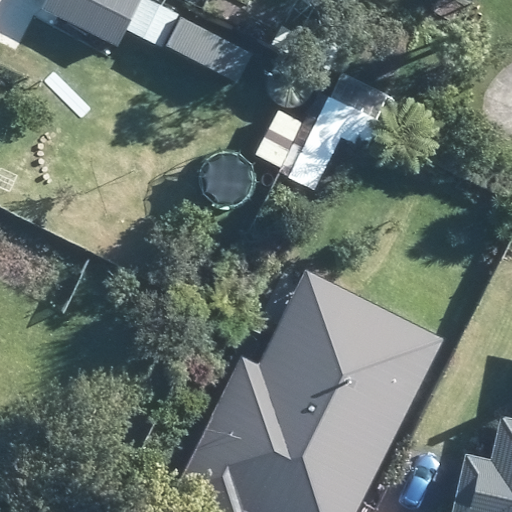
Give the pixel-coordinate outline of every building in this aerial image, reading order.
[(40,0),(38,6),(110,45),(132,0),(40,0)] [(179,59),(202,70),(216,42),(171,19),(159,45),(181,56),(179,59)] [(368,175),(456,220),(476,181),(388,137),(368,175)] [(348,511),(434,341),(303,276),(258,365),(247,359),(184,485),(238,511),(348,511)] [(511,511),(511,418),(496,416),(487,458),(459,452),(446,511),(511,511)]
